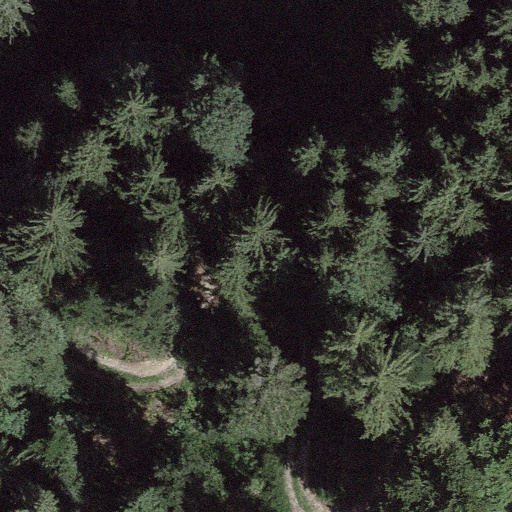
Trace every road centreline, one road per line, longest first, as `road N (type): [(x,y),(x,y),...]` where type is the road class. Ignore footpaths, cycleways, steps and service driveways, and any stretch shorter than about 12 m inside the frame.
road 1 (track): [(309,511),(300,446),(312,390),(313,321),(289,242),(268,230),(232,245),(180,362),(159,380),(86,365),(40,335),(5,293),(0,273)]
road 2 (track): [(511,345),(425,407),(402,434),(373,511)]
road 3 (track): [(0,177),(54,0)]
